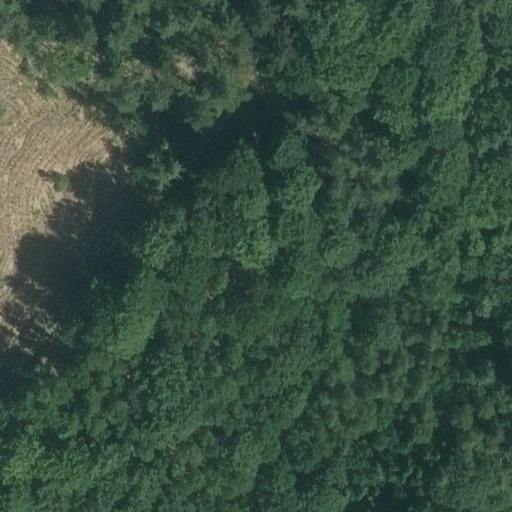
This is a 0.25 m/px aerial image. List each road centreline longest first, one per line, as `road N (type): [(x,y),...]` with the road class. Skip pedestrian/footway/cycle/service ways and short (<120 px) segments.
road 1 (track): [(0,374),(231,104)]
road 2 (track): [(231,104),(511,310)]
road 3 (track): [(231,104),(76,0)]
road 4 (track): [(345,0),(231,104)]
